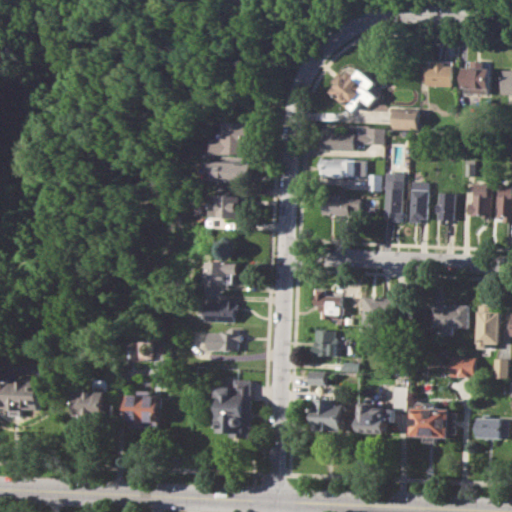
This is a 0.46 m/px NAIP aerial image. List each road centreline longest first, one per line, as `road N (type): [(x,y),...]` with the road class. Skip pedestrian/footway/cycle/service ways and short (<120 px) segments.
road 1 (residential): [(276,499),(292,124),(302,78),(324,45)]
road 2 (tertiary): [(0,487),(276,499)]
road 3 (tertiary): [(276,499),(511,509)]
road 4 (residential): [(286,254),(511,263)]
road 5 (residential): [(324,45),(375,15),(511,17)]
